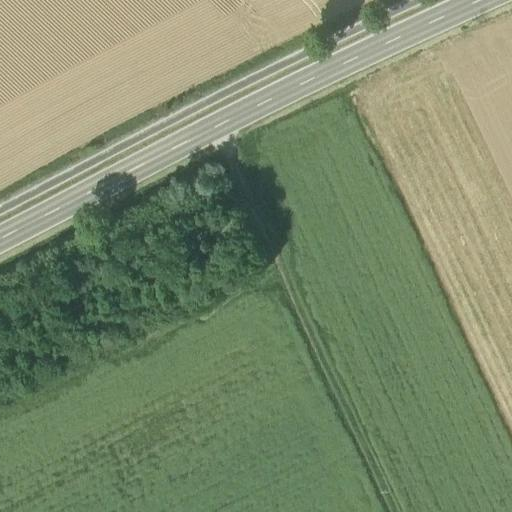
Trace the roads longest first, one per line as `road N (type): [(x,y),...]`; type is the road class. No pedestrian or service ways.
road 1 (secondary): [(0,239),(213,128),(488,0)]
road 2 (track): [(213,128),(392,511)]
